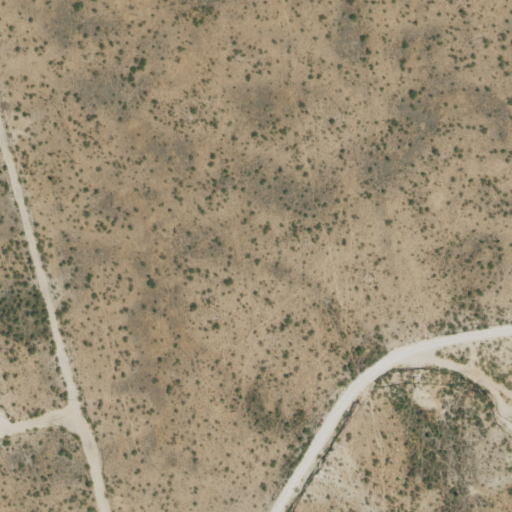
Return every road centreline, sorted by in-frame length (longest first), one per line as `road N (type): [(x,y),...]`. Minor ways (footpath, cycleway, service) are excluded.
road 1 (track): [(0,0),(113,511)]
road 2 (track): [(511,329),(366,352),(281,511)]
